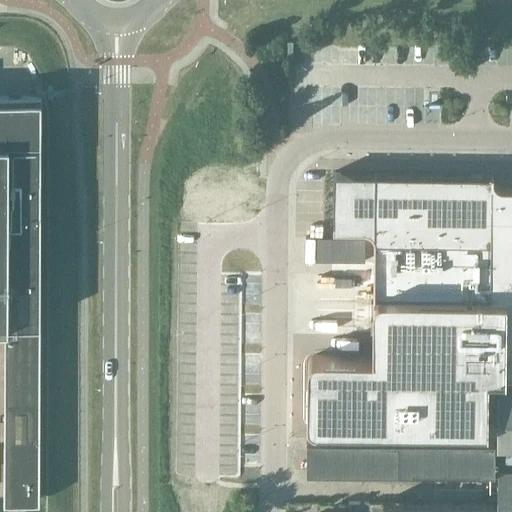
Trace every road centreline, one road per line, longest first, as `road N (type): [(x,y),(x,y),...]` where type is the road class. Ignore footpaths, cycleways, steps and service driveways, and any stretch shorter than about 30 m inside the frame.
road 1 (unclassified): [(271,511),(274,183),(283,160),(328,135),(511,138)]
road 2 (primary): [(114,438),(115,22)]
